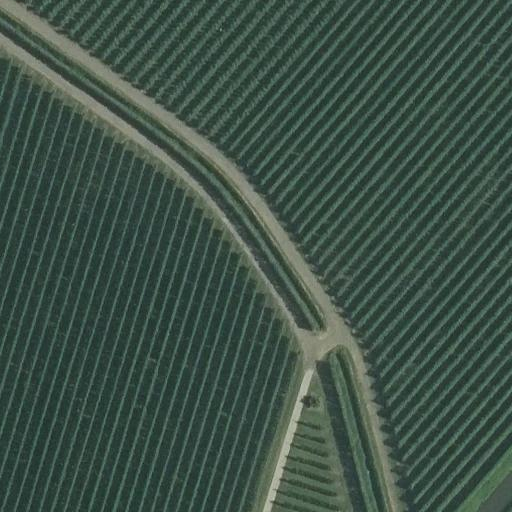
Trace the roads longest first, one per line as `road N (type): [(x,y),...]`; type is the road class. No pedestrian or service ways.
road 1 (track): [(0,2),(232,173),(353,352),(398,511)]
road 2 (track): [(0,39),(188,172),(313,347),(309,371)]
